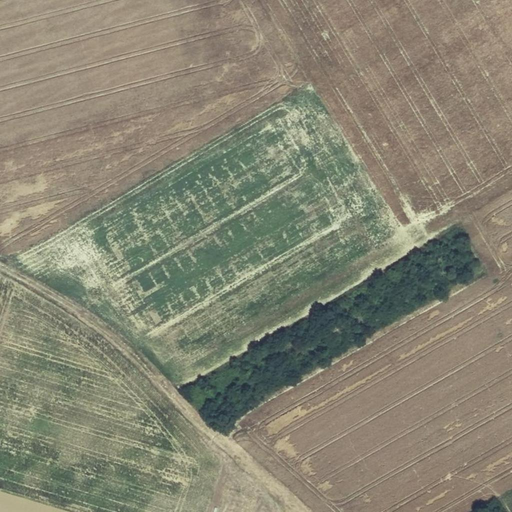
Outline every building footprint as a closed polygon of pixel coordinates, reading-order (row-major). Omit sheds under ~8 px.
[(49,30),(83,21),(77,0),(74,0),(43,8),(49,30)] [(90,0),(93,17),(113,15),(111,0),(90,0)] [(139,0),(123,0),(125,9),(140,6),(139,0)] [(170,10),(154,15),(161,36),(176,31),(170,10)] [(0,20),(0,34),(2,42),(37,33),(31,12),(0,20)] [(127,22),(133,43),(149,38),(143,17),(127,22)] [(97,30),(101,51),(122,46),(118,25),(97,30)] [(52,41),(55,61),(90,56),(87,35),(52,41)] [(168,66),(184,64),(181,44),(165,47),(168,66)] [(5,53),(10,74),(45,67),(41,46),(5,53)] [(136,54),(142,76),(158,71),(152,49),(136,54)] [(110,82),(130,79),(127,58),(107,61),(110,82)] [(61,72),(64,93),(98,88),(96,68),(61,72)] [(189,77),(173,79),(175,100),(191,98),(189,77)] [(18,105),(53,100),(50,79),(15,84),(18,105)] [(145,87),(150,108),(166,104),(161,84),(145,87)] [(119,116),(139,111),(134,90),(114,95),(119,116)] [(103,100),(68,106),(72,127),(107,121),(103,100)] [(27,138),(61,132),(58,112),(24,118),(27,138)] [(0,147),(16,144),(11,123),(0,125),(0,147)]
